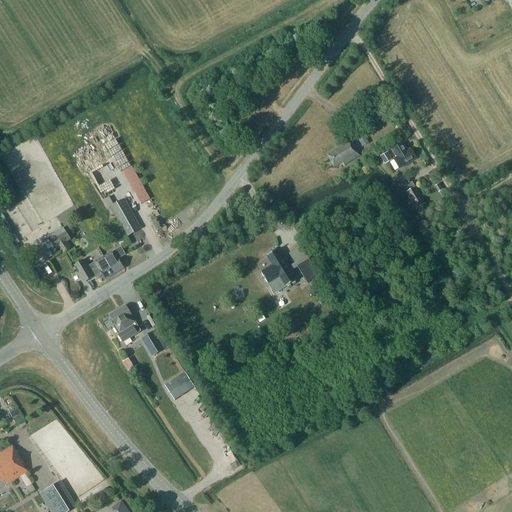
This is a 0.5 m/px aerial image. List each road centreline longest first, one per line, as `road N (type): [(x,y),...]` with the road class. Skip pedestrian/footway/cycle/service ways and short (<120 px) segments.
road 1 (unclassified): [(40,333),(153,262),(205,218),(374,0)]
road 2 (track): [(236,179),(213,158),(177,87),(324,0)]
road 3 (tertiary): [(190,511),(98,414),(40,333)]
